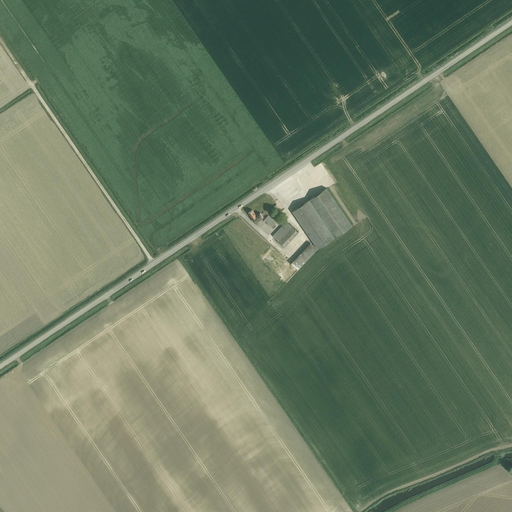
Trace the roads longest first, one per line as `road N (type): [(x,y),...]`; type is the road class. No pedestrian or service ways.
road 1 (unclassified): [(153,263),(511,22)]
road 2 (unclassified): [(153,263),(32,84)]
road 3 (unclassified): [(0,369),(153,263)]
